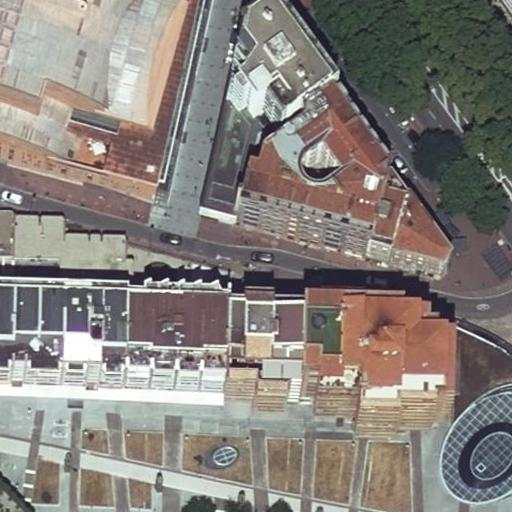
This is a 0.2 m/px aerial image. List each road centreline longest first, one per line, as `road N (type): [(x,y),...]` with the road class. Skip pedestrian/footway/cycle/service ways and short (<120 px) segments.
road 1 (residential): [(511,301),(475,306),(284,258),(177,242),(0,193)]
road 2 (primary): [(346,0),(511,229)]
road 3 (primary): [(511,156),(397,0)]
